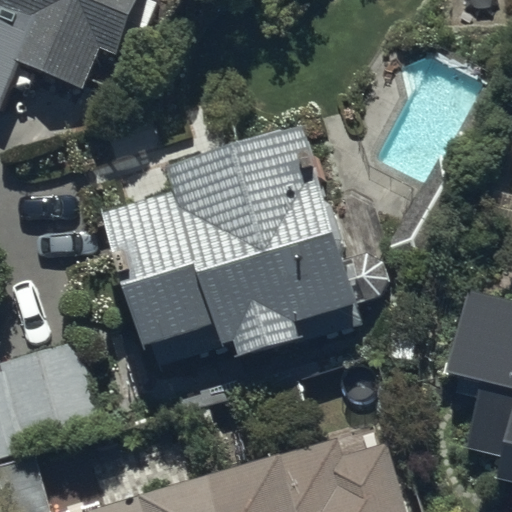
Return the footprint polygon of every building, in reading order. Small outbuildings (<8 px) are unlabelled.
[(0,0),(0,95),(8,99),(23,64),(83,89),(100,46),(118,54),(139,0),(0,0)] [(179,188),(106,210),(146,343),(218,322),(224,342),(236,338),(241,355),(304,336),(299,320),(359,301),(305,123),(172,163),(179,188)] [(477,399),(467,444),(499,451),(493,477),(511,481),(511,300),(468,290),(445,391),(477,399)] [(0,361),(3,372),(0,373),(0,457),(28,449),(26,443),(102,422),(79,338),(0,359),(0,361)] [(88,511),(407,511),(388,442),(341,455),(336,438),(87,507),(88,511)] [(35,455),(0,466),(0,484),(8,511),(51,511),(52,511),(35,455)]
